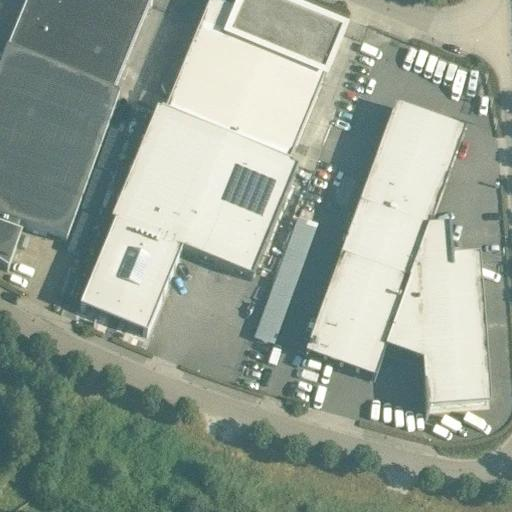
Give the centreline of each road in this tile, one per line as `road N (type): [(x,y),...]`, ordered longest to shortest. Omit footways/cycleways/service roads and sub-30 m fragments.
road 1 (unclassified): [(0,311),(111,368),(461,482),(511,468)]
road 2 (unclassified): [(373,0),(510,56)]
